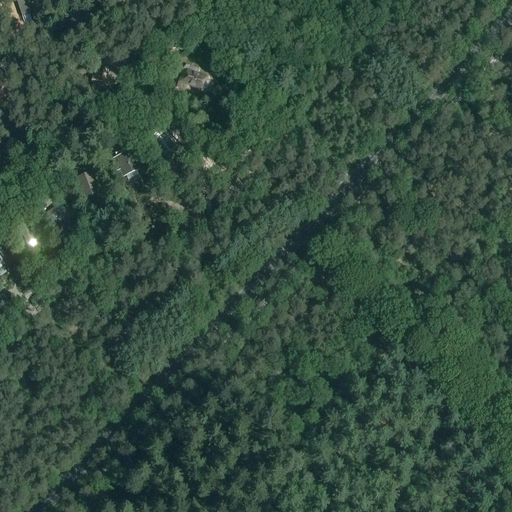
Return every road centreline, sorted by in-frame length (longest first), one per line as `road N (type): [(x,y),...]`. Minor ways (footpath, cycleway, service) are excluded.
road 1 (secondary): [(39,511),(511,16)]
road 2 (track): [(315,221),(511,430)]
road 3 (track): [(0,325),(80,266),(154,249),(200,227),(210,217),(209,197)]
road 4 (track): [(352,183),(188,0)]
road 5 (track): [(330,157),(294,188),(263,190),(213,177),(196,161)]
